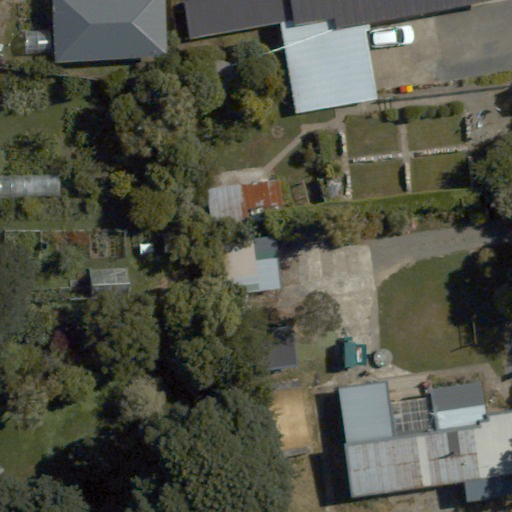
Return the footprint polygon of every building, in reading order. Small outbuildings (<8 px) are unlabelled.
[(282,0),(288,43),(172,57),(178,112),(276,100),(286,181),(373,170),(363,87),(498,71),(489,0),(282,0)] [(67,174),(0,177),(0,211),(69,208),(67,174)] [(245,181),(209,181),(209,229),(245,229),(245,181)] [(255,262),(252,234),(213,237),(218,296),(281,290),(278,260),(255,262)] [(496,511),(462,443),(350,449),(345,511),(496,511)]
